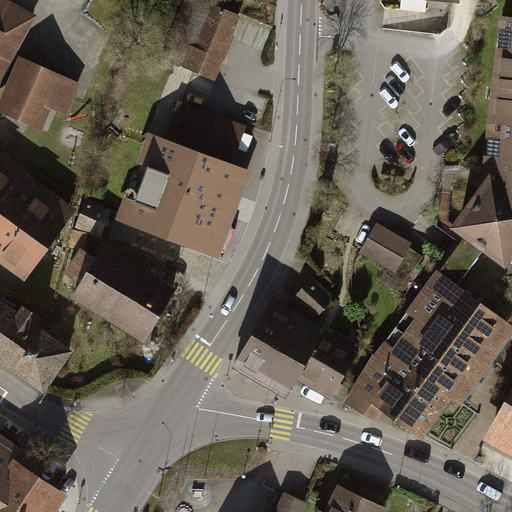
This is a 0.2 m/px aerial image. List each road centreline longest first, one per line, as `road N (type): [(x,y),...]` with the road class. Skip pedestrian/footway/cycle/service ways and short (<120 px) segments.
road 1 (tertiary): [(305,0),(297,145),(274,245),(180,400)]
road 2 (tertiary): [(180,400),(200,412),(348,440),(502,511)]
road 3 (residential): [(133,467),(0,388)]
